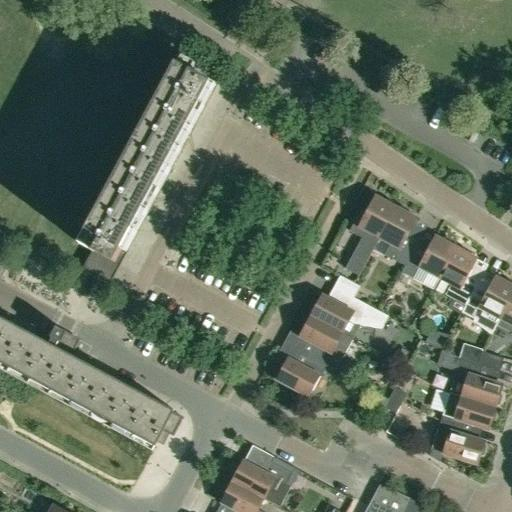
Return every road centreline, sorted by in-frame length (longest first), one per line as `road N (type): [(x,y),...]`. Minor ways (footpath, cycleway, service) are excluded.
road 1 (residential): [(500,511),(375,459),(338,474),(221,409)]
road 2 (residential): [(511,239),(281,84)]
road 3 (residential): [(107,343),(228,112)]
road 4 (residential): [(221,409),(234,407),(313,255)]
road 5 (residential): [(136,511),(0,438)]
road 6 (residential): [(221,409),(107,343)]
road 7 (residential): [(107,343),(0,287)]
